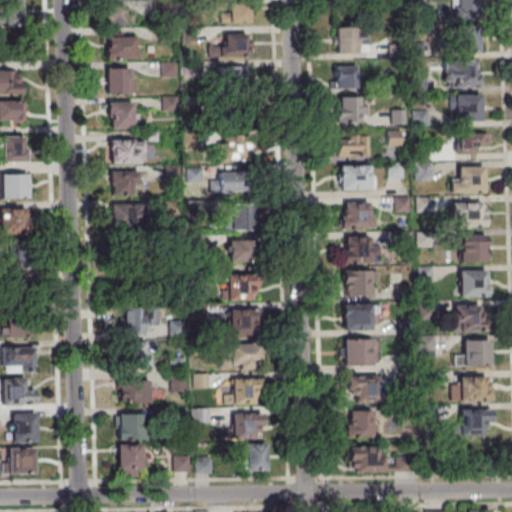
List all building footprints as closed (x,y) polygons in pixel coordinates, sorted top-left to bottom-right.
[(21,0),(4,0),(5,24),(22,24),(21,0)] [(478,0),(453,0),(453,15),(478,15),(478,0)] [(131,2),(104,2),(104,24),(131,24),(131,2)] [(227,22),(249,22),(249,4),(227,4),(227,22)] [(335,53),(366,53),(366,29),(335,29),(335,53)] [(104,34),(104,58),(137,58),(137,34),(104,34)] [(249,56),(249,34),(228,34),(228,47),(209,47),(209,56),(249,56)] [(443,86),(478,86),(478,61),(443,61),(443,86)] [(175,62),(160,62),(160,76),(175,76),(175,62)] [(356,88),(356,65),(334,65),(334,88),(356,88)] [(245,66),(215,66),(215,89),(245,89),(245,66)] [(102,93),(133,93),(133,67),(102,67),(102,93)] [(0,93),(21,93),(21,71),(0,70),(0,93)] [(480,121),(480,94),(453,94),(453,121),(480,121)] [(365,122),(365,97),(335,97),(335,122),(365,122)] [(0,119),(22,120),(22,101),(0,100),(0,119)] [(133,102),(106,102),(106,128),(133,128),(133,102)] [(246,123),(242,104),(222,109),(226,127),(246,123)] [(455,133),(455,154),(475,154),(475,144),(491,144),(491,133),(455,133)] [(184,145),(197,145),(197,134),(184,134),(184,145)] [(220,159),(249,159),(249,135),(220,135),(220,159)] [(0,162),(25,162),(25,136),(0,136),(0,162)] [(336,136),(336,156),(365,156),(365,136),(336,136)] [(107,163),(144,163),(144,139),(107,139),(107,163)] [(414,164),(414,179),(428,179),(428,164),(414,164)] [(370,165),(337,165),(337,189),(370,189),(370,165)] [(448,193),(483,193),(483,166),(457,166),(457,179),(448,179),(448,193)] [(137,171),(109,171),(109,194),(137,194),(137,171)] [(252,191),(252,171),(217,171),(217,191),(252,191)] [(0,198),(26,198),(26,173),(0,173),(0,198)] [(340,203),(340,228),(368,228),(368,203),(340,203)] [(485,226),(485,203),(452,203),(452,226),(485,226)] [(252,204),(225,204),(225,230),(252,230),(252,204)] [(109,205),(109,229),(140,229),(140,205),(109,205)] [(0,208),(0,235),(25,235),(25,208),(0,208)] [(458,261),(486,261),(486,235),(458,235),(458,261)] [(225,262),(253,262),(253,240),(225,240),(225,262)] [(341,240),(341,262),(368,262),(368,240),(341,240)] [(27,269),(27,246),(3,246),(3,269),(27,269)] [(168,278),(167,252),(126,253),(127,280),(168,278)] [(370,270),(341,270),(341,296),(370,296),(370,270)] [(486,270),(458,270),(458,295),(486,295),(486,270)] [(15,276),(1,288),(15,303),(28,291),(15,276)] [(225,277),(225,300),(254,300),(254,277),(225,277)] [(368,329),(368,304),(341,304),(341,329),(368,329)] [(452,330),(480,330),(480,305),(452,305),(452,330)] [(145,334),(145,324),(158,324),(158,307),(121,307),(121,334),(145,334)] [(258,310),(228,310),(228,333),(258,333),(258,310)] [(3,336),(29,336),(29,313),(3,313),(3,336)] [(433,336),(417,336),(417,351),(433,351),(433,336)] [(341,366),(370,366),(370,339),(341,339),(341,366)] [(461,339),(461,356),(453,356),(453,365),(488,365),(488,339),(461,339)] [(126,341),(126,367),(151,367),(151,355),(145,355),(145,341),(126,341)] [(220,366),(260,366),(260,343),(220,343),(220,366)] [(5,368),(33,368),(33,347),(5,347),(5,368)] [(170,390),(183,390),(183,376),(170,376),(170,390)] [(376,376),(347,376),(347,401),(376,401),(376,376)] [(489,377),(458,377),(458,400),(489,400),(489,377)] [(33,405),(33,387),(24,387),(24,378),(0,378),(0,405),(33,405)] [(117,402),(149,402),(149,380),(126,380),(126,389),(117,389),(117,402)] [(231,404),(255,404),(255,380),(231,380),(231,404)] [(480,434),(480,423),(489,423),(489,409),(459,409),(459,434),(480,434)] [(371,437),(371,410),(347,410),(347,437),(371,437)] [(34,413),(11,413),(11,441),(34,441),(34,413)] [(116,439),(142,439),(142,413),(116,413),(116,439)] [(232,438),(258,438),(258,413),(232,413),(232,438)] [(265,469),(265,443),(244,443),(244,469),(265,469)] [(116,477),(144,477),(144,444),(116,444),(116,477)] [(348,446),(348,471),(384,471),(384,446),(348,446)] [(32,452),(3,452),(3,473),(32,473),(32,452)]
